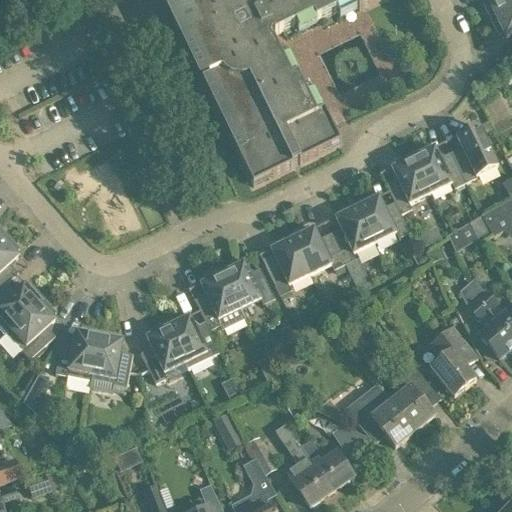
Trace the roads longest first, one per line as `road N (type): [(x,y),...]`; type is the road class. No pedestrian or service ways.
road 1 (residential): [(437,0),(462,61),(443,97),(372,136),(351,165),(119,266),(95,265),(0,166)]
road 2 (residential): [(0,89),(89,45),(136,0)]
road 3 (residential): [(385,511),(511,411)]
